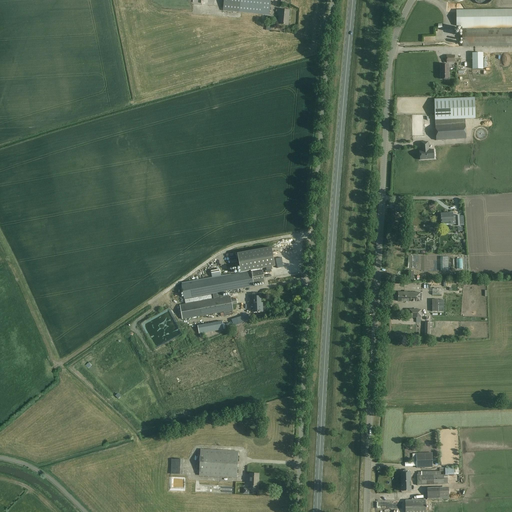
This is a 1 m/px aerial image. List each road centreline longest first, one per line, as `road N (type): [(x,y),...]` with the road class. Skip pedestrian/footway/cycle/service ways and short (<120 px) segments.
road 1 (primary): [(316,511),(352,0)]
road 2 (unclassified): [(296,511),(330,0)]
road 3 (unclassified): [(366,511),(380,197)]
road 4 (unclassified): [(380,197),(387,78),(396,32),(413,0)]
